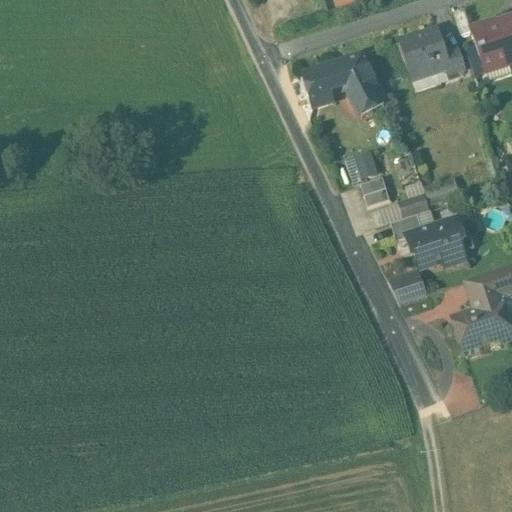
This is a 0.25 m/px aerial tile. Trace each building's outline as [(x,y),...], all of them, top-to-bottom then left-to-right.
[(511,33),(507,20),(467,34),(482,78),(511,67),(511,33)] [(435,31),(398,44),(412,84),(443,73),(449,71),(444,56),(435,31)] [(463,73),(456,52),(444,56),(449,71),(443,73),(445,79),(463,73)] [(360,60),(316,75),(322,95),(325,94),(344,88),(351,101),(349,102),(357,117),(359,116),(359,118),(383,106),(360,60)] [(322,95),(316,75),(300,80),(311,114),(330,107),(325,94),(322,95)] [(425,186),(429,207),(455,202),(451,181),(425,186)] [(381,183),(361,189),(368,213),(388,207),(381,183)] [(405,188),(407,198),(424,195),(422,185),(405,188)] [(424,198),(395,208),(399,220),(428,211),(424,198)] [(416,219),(390,227),(396,246),(406,242),(405,239),(421,234),(416,219)] [(421,234),(405,239),(406,242),(411,259),(415,258),(420,272),(463,258),(458,244),(462,243),(455,223),(421,234)] [(415,271),(388,281),(398,308),(426,298),(415,271)] [(511,271),(464,287),(471,308),(499,299),(511,294),(511,271)] [(499,299),(471,308),(474,315),(466,318),(464,324),(453,328),(461,350),(472,346),(476,350),(499,343),(502,346),(510,343),(511,339),(511,338),(511,320),(511,318),(506,320),(499,299)]
